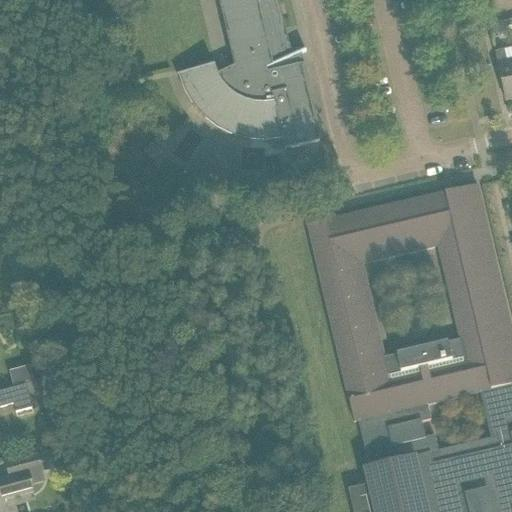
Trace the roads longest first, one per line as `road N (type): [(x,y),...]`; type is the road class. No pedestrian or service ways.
road 1 (residential): [(420,161),(364,174),(343,148),(310,0)]
road 2 (residential): [(389,22),(420,161)]
